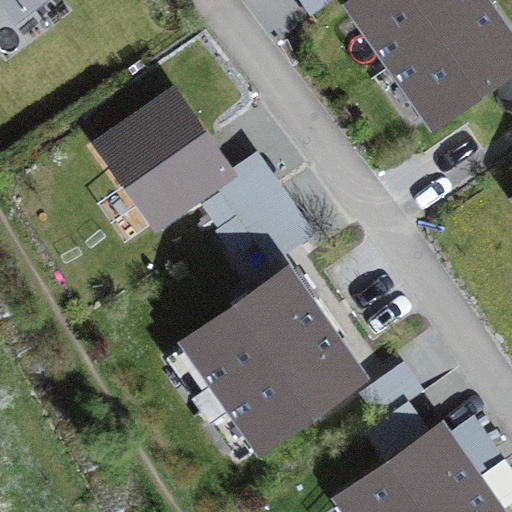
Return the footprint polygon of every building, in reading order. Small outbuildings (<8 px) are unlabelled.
[(7,0),(15,10),(28,0),(7,0)] [(308,0),(313,8),(330,0),(308,0)] [(477,0),(360,0),(355,3),(396,61),(479,3),(477,0)] [(511,65),(511,48),(479,3),(396,61),(436,118),(511,65)] [(156,220),(226,171),(174,95),(103,144),(156,220)] [(194,396),(198,402),(316,320),(285,274),(178,349),(205,388),(194,396)] [(356,376),(316,320),(198,402),(211,420),(222,412),(249,451),(356,376)] [(377,419),(384,444),(427,431),(420,407),(377,419)] [(345,497),(355,511),(431,511),(474,482),(438,431),(345,497)] [(431,511),(494,511),(474,482),(431,511)]
